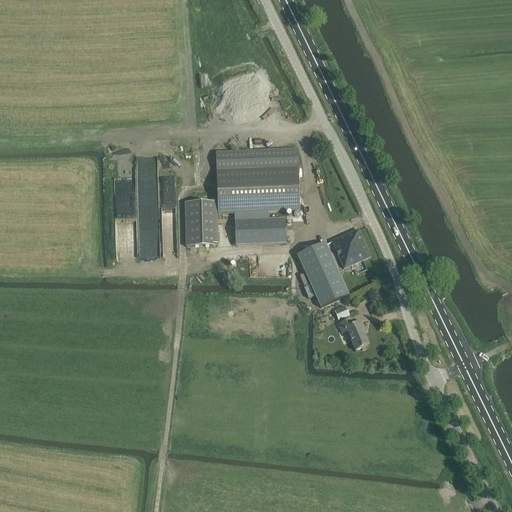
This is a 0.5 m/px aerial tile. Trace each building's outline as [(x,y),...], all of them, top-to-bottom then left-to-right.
[(298,154),(217,156),(218,214),(299,211),(298,154)] [(160,251),(159,172),(137,172),(138,252),(160,251)] [(186,249),(218,248),(216,203),(184,204),(186,249)] [(301,231),(318,227),(315,214),(297,219),(301,231)] [(236,247),(287,245),(286,220),(235,222),(236,247)] [(332,243),(337,255),(344,270),(371,258),(358,231),(332,243)] [(325,244),(297,256),(321,309),(349,297),(325,244)] [(352,316),(347,307),(334,313),(338,322),(352,316)] [(369,345),(363,333),(365,332),(361,324),(354,327),(352,322),(339,329),(343,336),(346,334),(356,352),(369,345)]
